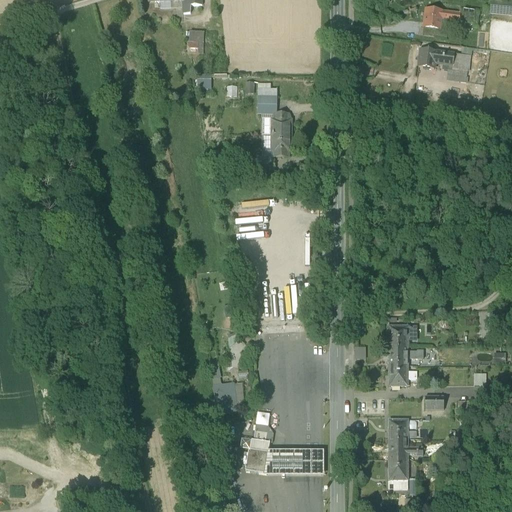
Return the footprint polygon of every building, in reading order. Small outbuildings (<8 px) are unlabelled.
[(511,2),(496,0),(491,0),(491,8),(511,10),(511,2)] [(442,13),(426,11),(423,30),(440,32),(441,21),(442,13)] [(468,12),(459,11),(459,15),(442,13),(441,21),(448,22),(467,25),(468,12)] [(448,22),(441,21),(440,32),(423,30),(422,37),(446,40),(448,22)] [(204,34),(189,33),(189,44),(203,44),(204,34)] [(454,56),(420,51),(418,69),(434,71),(435,65),(444,66),(443,71),(448,72),(448,71),(450,71),(451,63),(453,63),(454,56)] [(461,57),(454,56),(453,63),(451,63),(450,71),(459,72),(461,57)] [(470,58),(461,57),(459,72),(467,73),(469,59),(470,59),(470,58)] [(467,73),(459,72),(450,71),(448,71),(448,72),(447,82),(466,84),(467,73)] [(209,90),(209,75),(196,75),(196,90),(209,90)] [(252,95),(252,83),(244,83),(243,95),(252,95)] [(236,97),(236,86),(226,86),(226,97),(236,97)] [(258,99),(276,99),(276,90),(258,90),(258,99)] [(274,116),(276,116),(276,99),(258,99),(258,116),(265,117),(274,117),(274,116)] [(276,116),(274,116),(274,117),(274,122),(272,122),(272,137),(291,137),(291,122),(288,122),(289,116),(276,116)] [(274,122),(274,117),(265,117),(265,137),(272,137),(272,122),(274,122)] [(272,137),(265,137),(265,158),(271,158),(274,158),(274,152),(272,152),(272,137)] [(291,137),(272,137),(272,152),(274,152),(274,158),(288,158),(288,152),(290,152),(291,137)] [(256,158),(256,167),(271,167),(271,158),(265,158),(256,158)] [(255,289),(257,317),(270,316),(269,290),(274,290),(274,288),(255,289)] [(408,328),(388,328),(388,349),(398,349),(398,350),(408,350),(408,328)] [(352,361),(362,361),(362,349),(352,349),(352,361)] [(408,350),(398,350),(398,349),(388,349),(388,368),(408,368),(408,361),(423,361),(423,352),(417,352),(417,355),(408,355),(408,350)] [(212,381),(213,388),(221,386),(217,363),(209,364),(212,381)] [(408,368),(388,368),(388,389),(407,389),(408,382),(416,382),(416,374),(408,374),(408,368)] [(486,376),(473,376),(473,388),(486,388),(486,376)] [(234,385),(236,404),(244,403),(242,384),(234,385)] [(236,404),(234,385),(221,386),(213,388),(219,417),(237,413),(236,404)] [(443,399),(425,399),(425,412),(443,412),(443,399)] [(408,422),(388,422),(388,443),(408,443),(408,422)] [(253,442),(251,442),(250,452),(268,455),(270,445),(257,443),(253,442)] [(408,443),(388,443),(388,462),(398,462),(398,461),(408,461),(408,456),(417,456),(417,458),(423,458),(423,449),(408,449),(408,443)] [(250,452),(248,452),(246,468),(245,468),(245,469),(246,469),(245,473),(263,475),(267,476),(270,455),(268,455),(250,452)] [(323,455),(270,455),(267,476),(263,475),(262,480),(323,480),(323,455)] [(408,461),(398,461),(398,462),(388,462),(388,483),(393,483),(393,492),(408,492),(408,461)]
